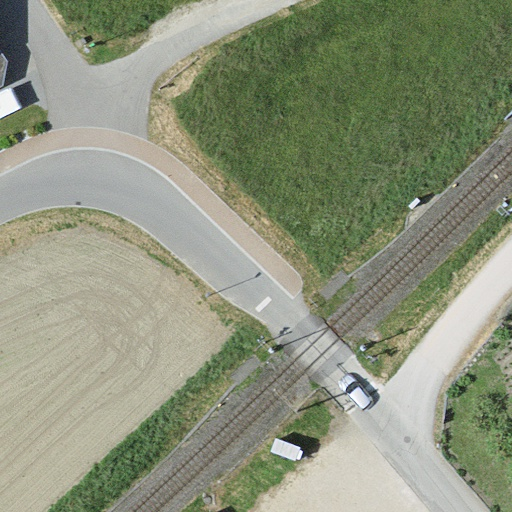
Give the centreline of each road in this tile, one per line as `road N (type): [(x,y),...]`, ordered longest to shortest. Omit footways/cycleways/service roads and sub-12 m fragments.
road 1 (residential): [(470,511),(326,349),(142,191),(98,178)]
road 2 (track): [(92,115),(174,46),(260,0)]
road 3 (track): [(511,265),(399,431)]
road 4 (residential): [(98,178),(92,115),(21,0)]
